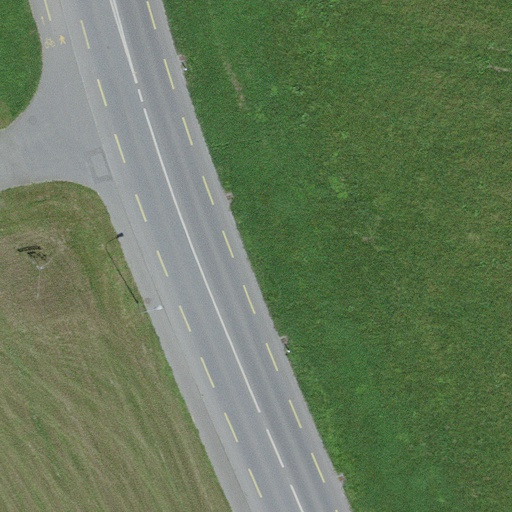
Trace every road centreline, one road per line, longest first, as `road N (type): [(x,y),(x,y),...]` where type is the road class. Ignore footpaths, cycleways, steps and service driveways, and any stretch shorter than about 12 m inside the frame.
road 1 (secondary): [(303,511),(215,306),(112,0)]
road 2 (track): [(0,152),(140,98)]
